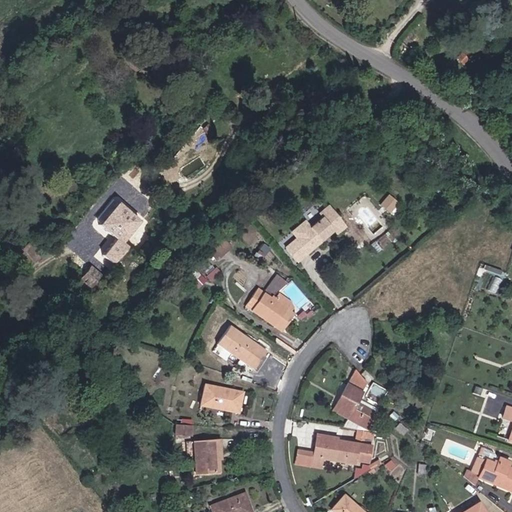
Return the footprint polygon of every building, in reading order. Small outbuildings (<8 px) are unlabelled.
[(391,210),(399,201),(392,195),(384,204),(391,210)] [(115,202),(98,224),(115,237),(103,252),(115,262),(129,244),(124,240),(139,221),(115,202)] [(297,237),(286,246),(296,260),(334,230),(337,234),(347,226),(331,205),(321,213),(324,217),(312,226),(307,219),(292,231),(297,237)] [(208,248),(214,258),(231,248),(226,238),(208,248)] [(25,248),(11,260),(23,274),(37,261),(25,248)] [(104,275),(93,267),(84,278),(96,287),(104,275)] [(261,288),(250,306),(283,328),(293,311),(294,307),(293,303),(291,300),(280,292),(275,299),(261,288)] [(267,349),(231,327),(219,345),(255,368),(267,349)] [(368,384),(357,371),(352,384),(349,383),(334,411),(368,429),(377,411),(360,402),(368,384)] [(244,392),(206,385),(202,405),(240,412),(244,392)] [(178,425),(177,435),(194,436),(195,426),(178,425)] [(377,433),(359,431),(358,441),(376,442),(377,433)] [(341,436),(317,433),(312,468),(325,469),(326,461),(358,466),(359,462),(371,464),(373,446),(340,441),(341,436)] [(222,440),(192,443),(194,459),(198,458),(200,475),(222,473),(220,449),(223,449),(222,440)] [(511,464),(499,459),(496,466),(487,462),(489,457),(484,455),(475,475),(484,479),(483,481),(511,493),(511,464)] [(253,511),(247,495),(214,506),(215,511),(253,511)] [(364,511),(346,495),(333,510),(335,511),(364,511)]
